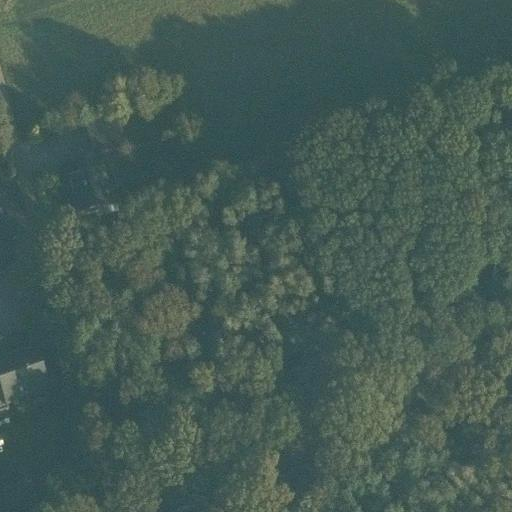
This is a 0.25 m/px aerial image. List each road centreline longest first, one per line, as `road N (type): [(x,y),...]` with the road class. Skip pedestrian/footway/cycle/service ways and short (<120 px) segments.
road 1 (residential): [(112,511),(19,163)]
road 2 (secondary): [(235,511),(511,379)]
